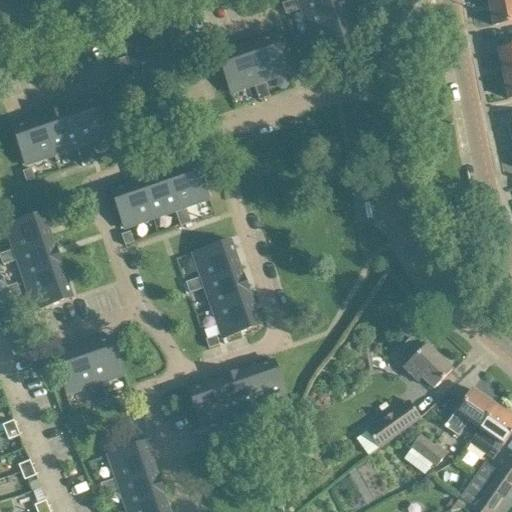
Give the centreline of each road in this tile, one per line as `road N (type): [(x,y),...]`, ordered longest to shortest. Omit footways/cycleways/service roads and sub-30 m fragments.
road 1 (residential): [(185,375),(283,341),(211,134)]
road 2 (residential): [(397,92),(394,185),(409,235),(449,297),(511,352)]
road 3 (residential): [(511,265),(487,202),(445,0)]
road 4 (residential): [(211,134),(340,89),(397,92)]
road 5 (residential): [(129,163),(99,80),(7,112)]
road 6 (residential): [(129,163),(87,178),(132,309)]
road 7 (residential): [(185,511),(152,421),(160,384),(185,375)]
road 8 (residential): [(211,134),(167,11)]
